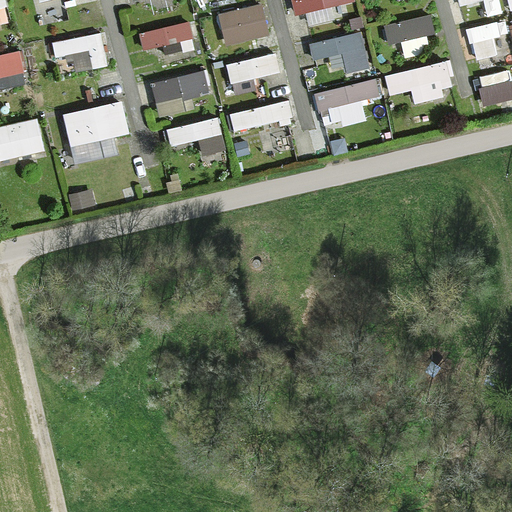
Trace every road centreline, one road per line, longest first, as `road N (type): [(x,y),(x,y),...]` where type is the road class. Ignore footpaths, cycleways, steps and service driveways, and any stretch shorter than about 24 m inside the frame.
road 1 (residential): [(511,135),(0,248)]
road 2 (track): [(0,248),(61,511)]
